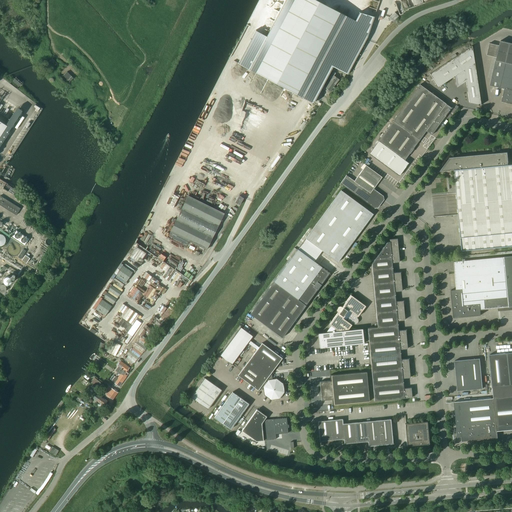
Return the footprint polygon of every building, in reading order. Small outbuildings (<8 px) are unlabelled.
[(256,30),(238,64),(303,98),(313,103),(333,67),(348,74),(366,41),(367,40),(371,27),(375,18),(360,13),(356,20),(347,15),(316,0),(285,0),(266,36),(256,30)] [(372,0),(371,7),(378,8),(379,1),(374,0),(372,0)] [(393,20),(399,16),(396,12),(390,17),(393,20)] [(490,43),(487,53),(497,56),(490,85),(505,89),(502,101),(511,103),(511,43),(501,41),(499,45),(490,43)] [(456,75),(457,85),(466,80),(469,103),(481,105),(472,46),(430,74),(438,87),(456,75)] [(67,72),(63,76),(70,82),(73,78),(67,72)] [(330,80),(328,83),(334,87),(339,79),(334,76),(335,74),(333,72),(329,78),(331,79),(330,80)] [(21,84),(15,78),(12,81),(19,87),(21,84)] [(324,85),(322,89),(326,91),(327,90),(329,92),(334,87),(328,83),(326,86),(324,85)] [(443,121),(442,121),(452,108),(420,84),(386,130),(412,149),(413,149),(413,148),(426,131),(431,135),(439,124),(440,125),(443,121)] [(0,145),(19,116),(13,113),(6,125),(0,120),(0,145)] [(413,150),(412,149),(386,130),(369,154),(399,176),(409,163),(404,160),(409,153),(410,153),(410,152),(412,152),(411,151),(413,150)] [(511,164),(508,165),(508,162),(507,152),(449,158),(440,171),(451,171),(451,170),(454,170),(462,251),(511,245),(511,164)] [(383,196),(373,189),(382,177),(366,165),(354,181),(346,175),(340,183),(374,208),(378,208),(384,200),(383,196)] [(373,214),(368,210),(341,190),(306,239),(338,262),(373,214)] [(0,205),(16,215),(17,214),(19,211),(21,209),(0,196),(0,205)] [(224,213),(188,196),(170,232),(206,249),(224,213)] [(239,196),(235,202),(240,205),(243,198),(239,196)] [(24,246),(30,239),(17,229),(11,236),(24,246)] [(399,262),(399,258),(397,238),(390,239),(390,242),(387,242),(372,264),(372,270),(393,268),(392,263),(399,262)] [(20,250),(20,249),(20,247),(19,246),(18,245),(18,244),(16,243),(14,243),(13,243),(11,243),(9,244),(8,245),(8,246),(7,248),(7,249),(7,250),(8,252),(8,253),(9,254),(10,254),(11,255),(13,255),(15,255),(16,255),(17,254),(18,254),(19,253),(19,252),(20,250)] [(23,249),(18,257),(21,259),(26,251),(23,249)] [(282,338),(330,273),(298,249),(250,314),(282,338)] [(511,306),(511,255),(454,261),(456,290),(451,290),(453,318),(481,315),(480,310),(511,306)] [(402,291),(401,276),(400,272),(393,273),(393,268),(372,270),(375,298),(395,297),(395,292),(402,291)] [(175,269),(168,279),(178,286),(181,281),(186,285),(190,279),(175,269)] [(11,281),(11,280),(11,279),(10,277),(9,276),(7,276),(6,276),(5,276),(4,277),(3,278),(2,280),(2,282),(3,283),(5,284),(6,285),(8,285),(9,284),(10,284),(11,282),(11,281)] [(123,301),(128,291),(119,287),(117,291),(120,293),(115,304),(120,306),(122,300),(123,301)] [(366,306),(351,295),(342,307),(341,306),(340,306),(339,306),(336,310),(337,311),(337,312),(338,312),(329,324),(331,325),(344,335),(348,330),(353,323),(353,324),(354,324),(355,324),(356,324),(357,323),(358,322),(358,321),(358,320),(358,319),(358,318),(357,318),(366,306)] [(404,310),(403,301),(396,302),(395,297),(375,298),(376,313),(404,310)] [(108,311),(117,315),(119,310),(111,306),(108,311)] [(133,334),(141,317),(127,310),(120,323),(130,328),(128,332),(127,331),(121,344),(126,347),(133,334)] [(405,320),(404,315),(404,310),(376,313),(378,327),(398,325),(397,320),(405,320)] [(362,329),(348,330),(344,335),(331,325),(326,332),(318,333),(320,348),(364,343),(362,329)] [(407,339),(406,334),(406,330),(398,330),(398,325),(378,327),(368,328),(369,343),(407,339)] [(232,364),(253,336),(240,327),(220,355),(232,364)] [(407,349),(407,344),(407,339),(369,343),(370,357),(401,354),(400,349),(407,349)] [(271,372),(282,358),(262,343),(240,372),(238,375),(258,390),(264,389),(264,395),(271,400),(279,398),(284,392),(283,384),(276,379),(272,379),(271,372)] [(134,346),(126,354),(135,363),(143,354),(134,346)] [(511,352),(489,355),(493,387),(511,385),(511,352)] [(401,359),(401,354),(370,357),(372,372),(409,368),(408,359),(401,359)] [(455,361),(458,391),(483,389),(480,358),(455,361)] [(112,381),(119,386),(126,377),(124,376),(127,372),(126,372),(129,367),(121,361),(117,366),(119,367),(116,370),(121,374),(118,377),(116,376),(112,381)] [(410,377),(410,373),(409,368),(372,372),(373,386),(403,383),(403,378),(410,377)] [(367,372),(331,375),(332,380),(320,381),(322,400),(334,399),(334,404),(369,401),(367,372)] [(222,390),(205,377),(191,397),(208,409),(222,390)] [(404,388),(403,383),(373,386),(374,401),(412,397),(411,388),(404,388)] [(511,385),(493,387),(493,394),(494,398),(511,396),(511,385)] [(113,399),(118,393),(110,387),(105,394),(113,399)] [(232,392),(214,417),(231,429),(249,403),(232,392)] [(104,406),(108,400),(97,393),(95,396),(98,399),(97,401),(104,406)] [(511,396),(494,398),(454,402),(457,437),(461,437),(462,441),(477,440),(477,441),(483,440),(483,439),(498,438),(497,431),(511,429),(511,396)] [(59,424),(64,428),(76,412),(71,408),(59,424)] [(287,424),(287,418),(274,419),(264,420),(267,416),(257,409),(242,430),(256,441),(264,440),(276,439),(275,434),(288,433),(287,428),(289,427),(289,425),(288,424),(287,424)] [(344,438),(342,424),(343,424),(342,419),(318,421),(320,441),(328,440),(328,443),(337,443),(336,439),(344,438)] [(366,421),(368,441),(369,446),(377,445),(377,448),(385,448),(385,444),(393,443),(391,419),(366,421)] [(366,421),(343,424),(342,424),(344,438),(344,443),(352,443),(353,446),(361,445),(361,442),(368,441),(366,421)] [(428,429),(427,421),(405,424),(407,446),(414,445),(414,446),(422,446),(422,444),(429,444),(429,436),(430,436),(430,429),(428,429)] [(59,450),(52,446),(49,452),(56,456),(59,450)]
